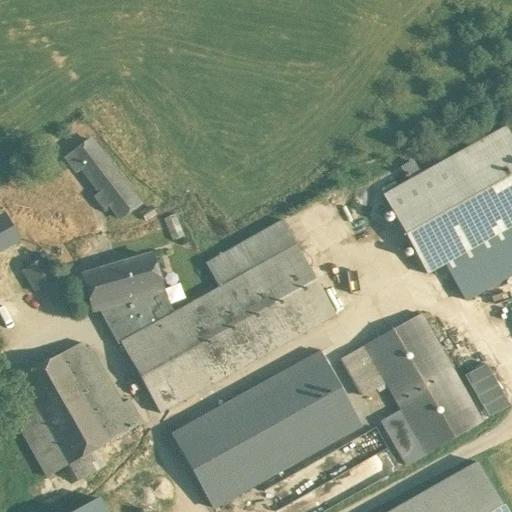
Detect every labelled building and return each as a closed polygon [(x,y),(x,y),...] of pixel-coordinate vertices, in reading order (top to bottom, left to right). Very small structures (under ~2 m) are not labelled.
[(511,140),(505,127),(420,175),(413,163),(401,169),(408,182),(383,196),(427,274),(511,226),(511,140)] [(139,205),(100,153),(80,168),(119,220),(139,205)] [(1,212),(0,212),(0,250),(16,242),(1,212)] [(282,221),(206,264),(219,288),(295,245),(282,221)] [(219,288),(180,310),(172,314),(120,344),(160,414),(335,316),(295,245),(219,288)] [(150,257),(83,276),(93,312),(100,310),(119,345),(120,344),(172,314),(160,292),(150,257)] [(55,278),(43,259),(24,271),(36,290),(55,278)] [(482,423),(421,314),(364,347),(385,384),(400,412),(425,455),(482,423)] [(81,344),(0,388),(0,395),(47,478),(130,431),(117,408),(85,352),(81,344)] [(385,384),(364,347),(342,359),(363,396),(385,384)] [(121,405),(91,351),(90,351),(88,350),(85,352),(117,408),(122,406),(121,405)] [(203,503),(359,433),(323,354),(167,424),(203,503)] [(128,401),(121,405),(122,406),(117,408),(130,431),(141,425),(128,401)] [(425,455),(400,412),(381,423),(405,466),(425,455)] [(194,511),(162,461),(106,495),(116,511),(194,511)] [(503,511),(476,464),(390,511),(503,511)] [(105,511),(97,495),(62,511),(105,511)]
